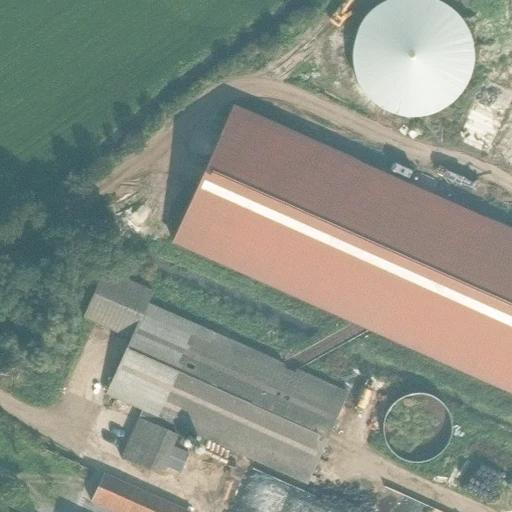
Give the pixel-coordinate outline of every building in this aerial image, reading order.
[(444,108),(448,106),(452,102),(455,99),(458,97),(460,94),(463,90),(465,87),(466,85),(468,82),(469,78),(470,74),(471,71),(472,67),(473,63),(473,61),(473,57),(473,53),(473,49),(472,45),(471,41),(470,37),(469,34),(466,28),(464,25),(462,22),(458,17),(456,14),(453,11),(450,9),(446,6),(441,3),(438,2),(434,0),(433,0),(391,0),(386,2),(383,4),(379,6),(376,8),(373,11),(370,14),(367,16),(365,19),(363,23),(361,26),(359,30),(357,33),(356,37),(354,41),(354,42),(353,46),(353,48),(352,52),(352,56),(352,58),(353,62),(353,68),(354,72),(355,76),(357,79),(358,83),(361,88),(363,91),(366,95),(370,99),(373,102),(376,104),(379,107),(382,109),(387,111),(391,113),(397,115),(401,116),(404,116),(410,117),(414,117),(418,117),(424,116),(428,115),(432,114),(437,112),(441,110),(444,108)] [(460,124),(494,136),(510,92),(475,80),(460,124)] [(511,235),(232,111),(174,242),(511,392),(511,235)] [(130,340),(147,304),(152,292),(104,271),(81,320),(130,340)] [(147,304),(130,340),(104,396),(141,412),(120,459),(159,476),(176,437),(175,436),(179,427),(305,484),(346,393),(197,326),(147,304)] [(434,399),(432,398),(429,397),(427,396),(424,395),(421,395),(417,394),(413,394),(411,395),(408,395),(406,396),(401,398),(398,400),(395,402),(393,403),(392,405),(389,407),(388,409),(387,411),(385,414),(384,416),(384,418),(383,420),(382,422),(382,425),(382,428),(382,430),(382,433),(382,435),(383,437),(384,439),(384,441),(385,443),(386,445),(387,447),(390,451),(393,454),(396,456),(400,459),(404,461),(407,462),(409,462),(411,463),(413,463),(416,463),(418,463),(420,463),(425,462),(428,461),(430,460),(432,459),(434,458),(436,457),(438,455),(440,453),(442,452),(444,448),(446,446),(447,444),(448,441),(449,439),(450,437),(450,435),(450,432),(451,429),(451,427),(450,425),(450,422),(450,420),(449,418),(448,416),(447,413),(445,410),(444,408),(442,406),(440,404),(438,402),(436,400),(434,399)] [(187,511),(103,474),(91,502),(114,511),(187,511)]
